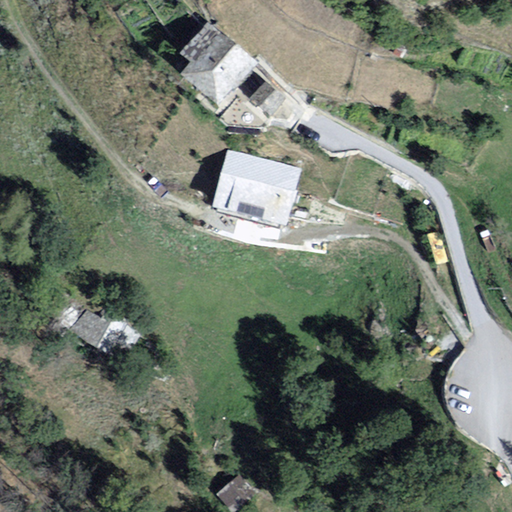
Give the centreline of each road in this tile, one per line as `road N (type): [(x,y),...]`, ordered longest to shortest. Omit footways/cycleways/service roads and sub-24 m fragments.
road 1 (track): [(10,0),(47,69),(112,156),(155,194),(250,233),(392,236),(413,250),(496,393)]
road 2 (unclassified): [(511,452),(436,190),(314,120)]
